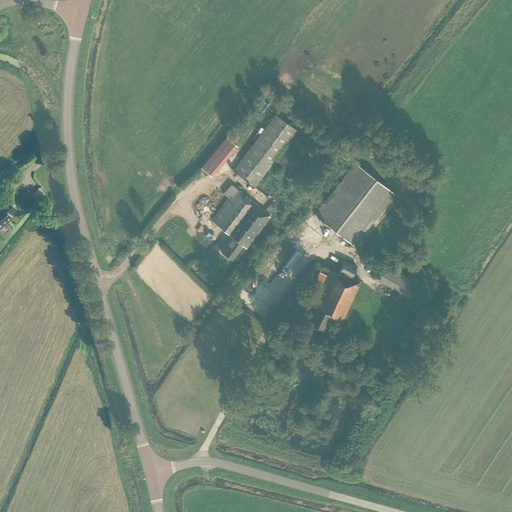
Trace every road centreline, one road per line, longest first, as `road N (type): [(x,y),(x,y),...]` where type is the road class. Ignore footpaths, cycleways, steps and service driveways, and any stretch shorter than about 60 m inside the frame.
road 1 (tertiary): [(149,471),(74,194),(67,82),(80,11)]
road 2 (unclassified): [(393,511),(209,461),(149,471)]
